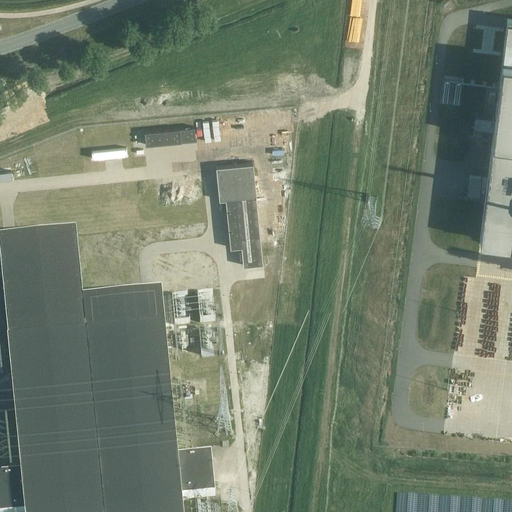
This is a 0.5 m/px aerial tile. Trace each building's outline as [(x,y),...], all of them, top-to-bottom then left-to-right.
[(475,113),(473,126),(493,128),(480,239),(511,243),(511,231),(511,18),(507,18),(495,116),(475,113)] [(145,131),(146,144),(196,140),(195,127),(145,131)] [(270,135),(252,136),(252,148),(271,147),(270,135)] [(126,147),(92,150),(92,158),(127,154),(126,147)] [(258,194),(255,161),(217,165),(220,198),(226,197),(231,247),(242,246),(244,263),(254,262),(254,263),(263,262),(258,203),(257,194),(258,194)] [(468,209),(467,225),(480,225),(480,209),(468,209)] [(21,473),(0,475),(0,511),(182,511),(181,501),(216,498),(212,455),(177,459),(176,447),(173,417),(171,395),(166,347),(165,328),(163,328),(160,296),(83,303),(76,236),(0,243),(0,255),(9,343),(15,407),(17,434),(20,462),(21,473)] [(473,278),(472,289),(481,290),(482,279),(473,278)] [(178,324),(217,322),(216,295),(176,297),(178,324)] [(217,344),(212,344),(212,346),(205,346),(205,356),(217,355),(217,344)]
